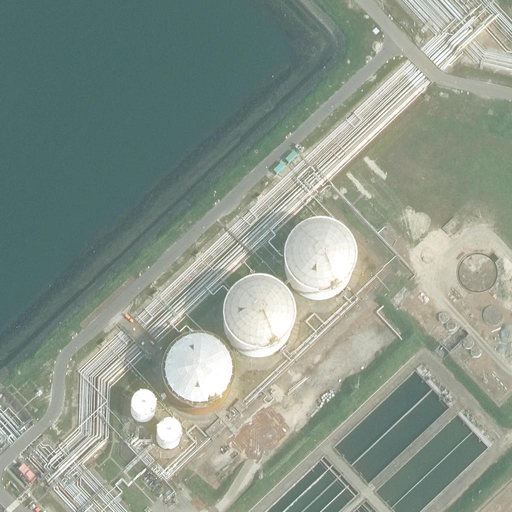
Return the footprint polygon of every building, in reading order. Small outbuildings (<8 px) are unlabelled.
[(296,293),(315,300),(332,298),(346,290),(354,277),(356,258),(350,244),(339,233),(320,227),(303,231),(290,241),(283,258),(284,276),(296,293)] [(234,349),(252,357),(270,355),(283,347),(292,334),(294,314),(288,300),(277,289),(258,284),(241,287),(228,298),(221,315),(222,332),(234,349)] [(176,408),(194,416),(212,414),(225,405),(233,393),(236,373),(230,359),(219,348),(200,342),(183,346),(170,357),(163,373),(164,391),(176,408)] [(511,389),(493,370),(486,377),(504,395),(511,389)] [(158,410),(158,409),(157,407),(157,404),(156,402),(154,400),(152,399),(150,397),(148,397),(146,396),(143,397),(141,397),(138,399),(136,400),(135,402),(134,404),(133,406),(133,408),(133,413),(134,415),(136,417),(137,418),(139,420),(142,421),(144,421),(146,421),(149,421),(152,420),(153,418),(156,415),(157,412),(158,410)] [(181,435),(181,433),(180,430),(179,428),(177,427),(176,425),(173,424),(172,423),(169,423),(167,423),(165,424),(162,425),(161,427),(159,429),(158,431),(157,435),(158,439),(159,441),(160,442),(162,444),(164,445),(168,446),(171,446),(173,446),(177,443),(180,440),(180,438),(181,435)]
